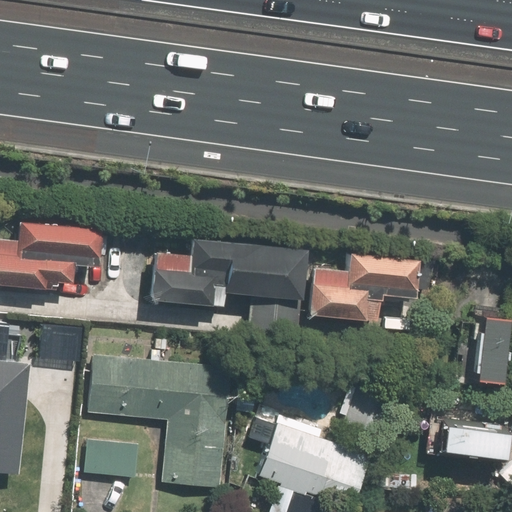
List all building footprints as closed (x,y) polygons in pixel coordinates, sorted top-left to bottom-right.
[(0,232),(0,279),(46,284),(47,274),(60,275),(61,257),(85,259),(89,222),(8,214),(6,234),(0,232)] [(297,243),(182,232),(180,253),(145,249),(140,295),(213,302),(214,289),(241,292),(237,331),(285,336),(289,296),(292,296),(297,243)] [(421,285),(430,258),(409,256),(410,253),(339,246),(338,265),(303,261),(298,308),(368,315),(371,287),(406,290),(407,284),(421,285)] [(136,271),(84,270),(83,323),(134,324),(136,271)] [(463,305),(455,368),(495,373),(503,310),(463,305)] [(18,358),(19,346),(0,344),(0,467),(10,469),(21,358),(18,358)] [(212,482),(224,362),(89,349),(84,406),(163,414),(157,477),(212,482)] [(350,374),(335,418),(377,432),(392,388),(350,374)] [(255,382),(237,381),(235,408),(252,409),(255,382)] [(459,409),(421,403),(414,445),(493,457),(498,422),(458,417),(459,409)] [(311,423),(269,409),(265,422),(253,419),(247,436),(258,440),(248,470),(269,477),(256,511),(316,511),(322,495),(336,500),(354,449),(308,433),(311,423)] [(130,440),(80,435),(77,468),(127,472),(130,440)] [(409,472),(383,469),(381,489),(407,491),(409,472)]
